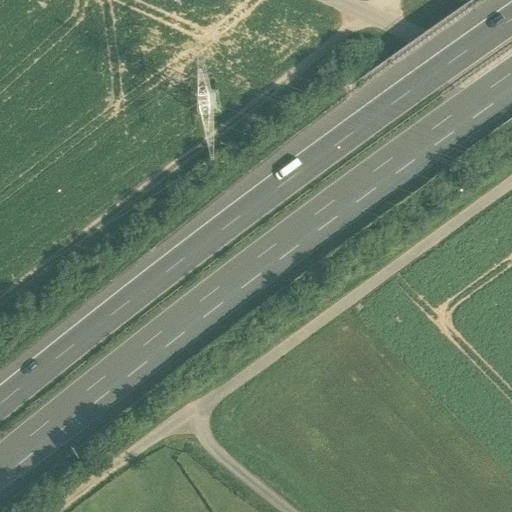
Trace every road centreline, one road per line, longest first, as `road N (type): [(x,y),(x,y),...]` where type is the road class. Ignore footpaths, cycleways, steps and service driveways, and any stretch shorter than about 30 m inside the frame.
road 1 (motorway): [(511,17),(289,178),(0,407)]
road 2 (motorway): [(0,461),(511,75)]
road 3 (track): [(511,182),(55,511)]
road 4 (track): [(0,297),(203,148),(385,0)]
road 5 (track): [(331,0),(511,79)]
